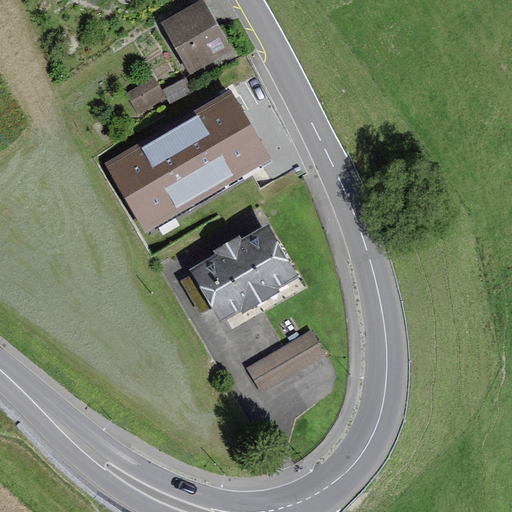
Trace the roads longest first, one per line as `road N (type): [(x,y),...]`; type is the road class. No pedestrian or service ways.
road 1 (tertiary): [(245,0),(351,211),(373,271),(386,350),(383,400),(367,445),(331,484),(284,507)]
road 2 (tertiary): [(204,511),(108,465),(0,369)]
